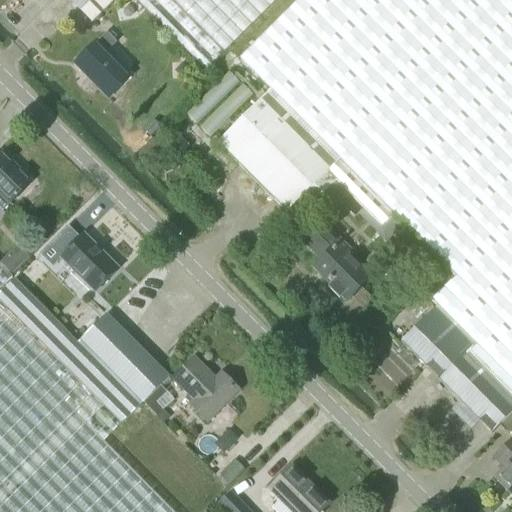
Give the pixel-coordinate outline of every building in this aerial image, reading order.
[(68,0),(80,12),(92,24),(115,0),(134,0),(206,72),(223,54),(168,0),(68,0)] [(168,0),(223,54),(277,0),(168,0)] [(270,92),(217,146),(287,216),(301,202),(309,210),(310,208),(321,220),(348,193),(366,210),(383,227),(395,215),(448,268),(511,204),(511,0),(301,0),(239,62),(270,92)] [(131,78),(107,54),(117,43),(106,34),(97,44),(75,67),(109,100),(131,78)] [(184,64),(179,69),(179,77),(184,82),(193,73),(184,64)] [(154,123),(144,132),(149,137),(159,128),(154,123)] [(0,208),(3,211),(31,181),(0,152),(0,208)] [(432,311),(400,344),(424,368),(439,383),(441,385),(492,435),(503,424),(508,429),(511,433),(511,204),(448,268),(450,270),(450,271),(456,278),(432,301),(436,307),(432,311)] [(349,251),(322,225),(304,245),(323,263),(315,272),(332,288),(329,290),(340,300),(342,298),(347,303),(370,279),(345,255),(349,251)] [(61,259),(95,293),(118,271),(84,237),(61,259)] [(0,289),(12,277),(0,264),(0,289)] [(172,511),(104,443),(140,407),(144,404),(157,417),(164,424),(170,418),(163,411),(156,405),(167,394),(160,388),(169,379),(107,317),(78,346),(15,280),(0,294),(0,511),(172,511)] [(193,361),(173,381),(188,396),(183,400),(204,421),(208,424),(226,406),(238,393),(221,376),(214,384),(208,378),(209,376),(193,361)] [(511,441),(494,461),(503,470),(494,479),(497,481),(499,479),(511,491),(511,441)] [(234,461),(220,476),(229,486),(244,471),(234,461)] [(291,511),(322,511),(330,504),(291,467),(269,490),(291,511)] [(229,495),(218,506),(224,511),(225,511),(236,502),(229,495)]
